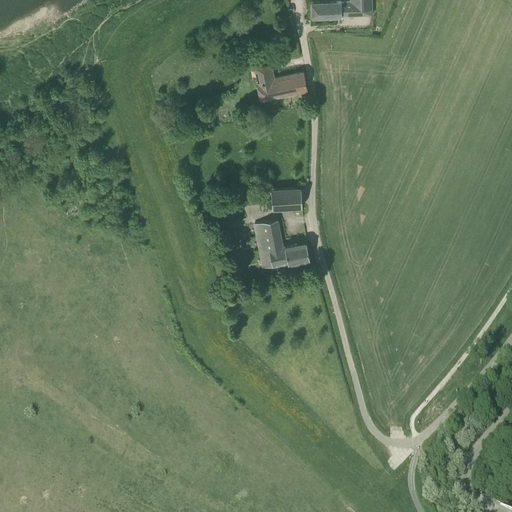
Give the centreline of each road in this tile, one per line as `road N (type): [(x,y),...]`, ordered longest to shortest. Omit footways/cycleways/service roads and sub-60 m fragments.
road 1 (unclassified): [(417,440),(386,441),(360,404),(317,242),(313,92),(298,0)]
road 2 (tertiary): [(498,511),(470,497),(461,472),(511,406)]
road 3 (unclassified): [(417,440),(511,338)]
